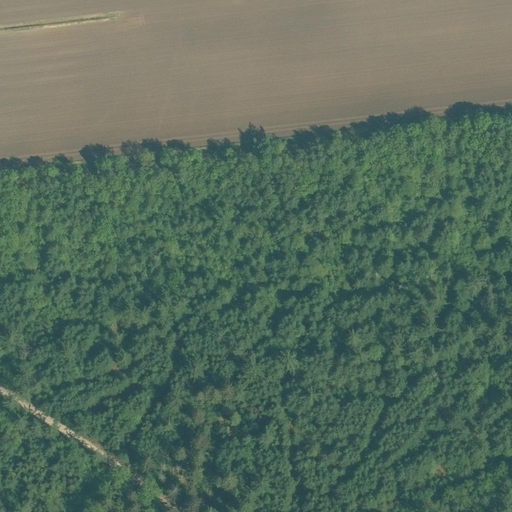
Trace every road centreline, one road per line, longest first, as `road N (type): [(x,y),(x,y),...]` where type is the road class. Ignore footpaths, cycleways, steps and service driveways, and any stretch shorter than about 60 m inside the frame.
road 1 (track): [(511,119),(0,182)]
road 2 (track): [(169,511),(0,396)]
